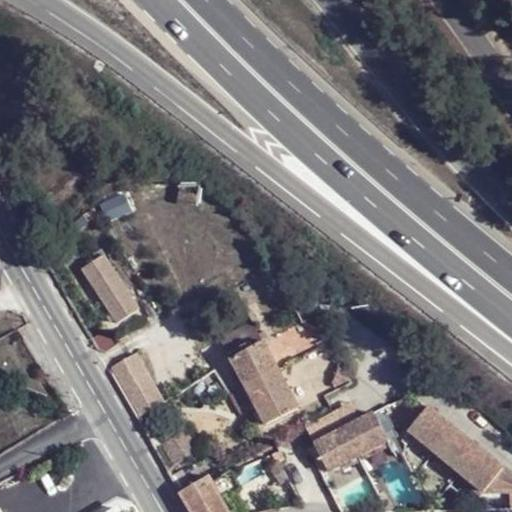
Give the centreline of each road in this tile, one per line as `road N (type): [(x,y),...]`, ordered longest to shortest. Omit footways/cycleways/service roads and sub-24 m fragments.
road 1 (primary): [(48,0),(511,344)]
road 2 (primary): [(185,0),(342,156),(511,294)]
road 3 (primary): [(511,201),(336,0)]
road 4 (tertiary): [(106,410),(0,224)]
